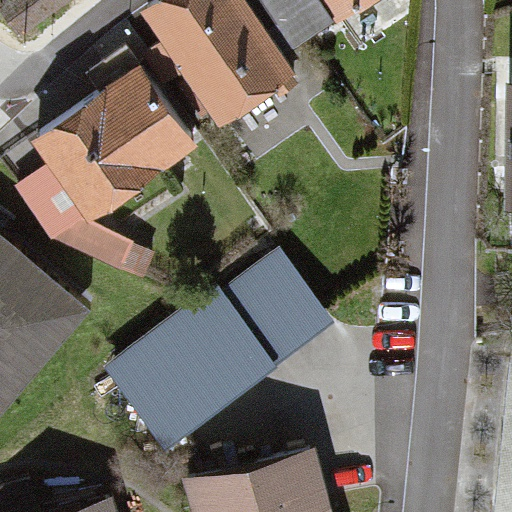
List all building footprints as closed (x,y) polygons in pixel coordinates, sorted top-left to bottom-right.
[(291,70),(245,0),(162,0),(151,7),(222,115),(291,70)] [(156,66),(42,141),(88,210),(202,135),(156,66)] [(0,407),(77,312),(0,246),(0,407)] [(330,321),(277,252),(220,296),(214,288),(109,368),(167,444),(330,321)] [(332,511),(317,453),(198,483),(205,511),(332,511)]
